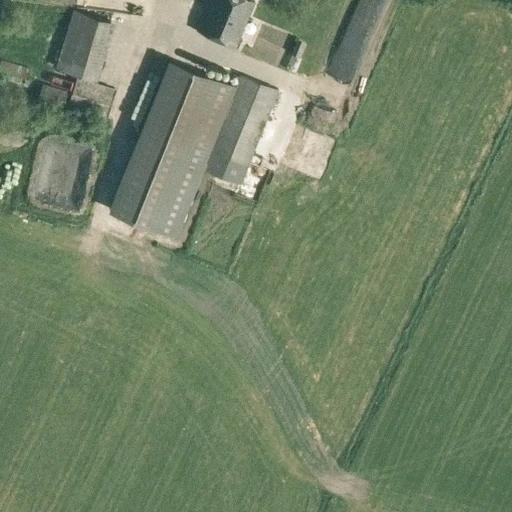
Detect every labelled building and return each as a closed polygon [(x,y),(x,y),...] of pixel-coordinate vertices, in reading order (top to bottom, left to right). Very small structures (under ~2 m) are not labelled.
[(209,0),(197,29),(235,45),(254,0),(252,0),(209,0)] [(56,66),(97,79),(114,21),(73,8),(56,66)] [(296,41),(291,53),(300,56),(305,44),(296,41)] [(0,76),(9,80),(27,85),(31,68),(0,59),(0,60),(0,76)] [(108,209),(177,236),(206,161),(211,149),(248,163),(278,87),(240,72),(235,85),(169,59),(139,134),(108,209)] [(67,108),(105,120),(115,87),(77,76),(67,108)] [(37,99),(63,106),(68,90),(42,83),(37,99)]
